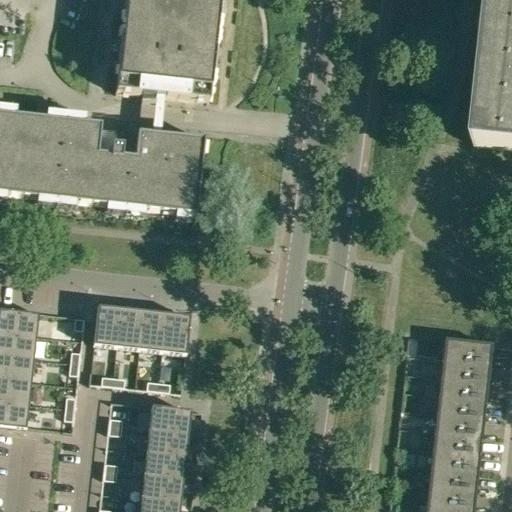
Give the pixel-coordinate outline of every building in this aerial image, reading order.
[(125,0),(115,97),(117,97),(117,96),(155,100),(163,101),(205,105),(205,107),(207,107),(219,0),(125,0)] [(511,0),(492,0),(487,55),(476,149),(511,152),(511,0)] [(155,100),(154,106),(150,137),(136,135),(134,160),(121,159),(122,148),(98,146),(100,127),(0,116),(0,197),(193,218),(192,227),(194,227),(204,142),(202,142),(202,143),(159,138),(163,101),(155,100)] [(96,311),(92,349),(116,352),(120,314),(120,313),(96,310),(96,311)] [(0,336),(35,340),(38,317),(0,312),(0,336)] [(116,352),(138,354),(143,316),(143,315),(120,313),(120,314),(116,352)] [(143,315),(143,316),(138,354),(161,357),(165,319),(165,318),(143,315)] [(161,357),(185,359),(189,321),(189,320),(165,318),(165,319),(161,357)] [(81,334),(83,323),(74,322),(73,333),(81,334)] [(0,359),(33,363),(35,340),(0,336),(0,359)] [(441,364),(444,364),(489,369),(491,349),(444,343),(441,364)] [(71,356),(69,367),(78,368),(79,357),(71,356)] [(0,382),(31,386),(33,363),(0,359),(0,382)] [(489,369),(444,364),(441,364),(439,382),(484,387),(487,387),(489,369)] [(78,368),(69,367),(68,378),(76,379),(78,368)] [(100,389),(112,390),(113,381),(101,380),(100,389)] [(124,383),(113,381),(112,390),(123,391),(124,383)] [(0,405),(28,408),(31,386),(0,382),(0,405)] [(487,387),(484,387),(439,382),(437,400),(440,400),(485,405),(487,387)] [(146,393),(157,395),(158,387),(147,385),(146,393)] [(158,387),(157,395),(168,396),(169,388),(158,387)] [(485,405),(440,400),(437,400),(435,418),(483,423),(485,405)] [(66,401),(64,412),(73,413),(74,402),(66,401)] [(0,429),(26,432),(28,408),(0,405),(0,429)] [(148,434),(186,438),(187,438),(189,415),(188,415),(150,411),(148,434)] [(72,425),(73,413),(64,412),(63,424),(72,425)] [(436,436),(478,441),(481,441),(483,423),(435,418),(433,436),(436,436)] [(108,430),(121,431),(121,423),(109,422),(108,430)] [(121,431),(108,430),(108,438),(120,439),(121,431)] [(183,461),(184,461),(187,438),(186,438),(148,434),(145,457),(183,461)] [(481,441),(478,441),(436,436),(433,436),(431,454),(479,460),(481,441)] [(429,472),(432,473),(477,478),(479,460),(431,454),(429,472)] [(183,461),(145,457),(143,480),(181,484),(182,484),(184,461),(183,461)] [(104,475),(116,477),(117,469),(104,468),(104,475)] [(477,478),(432,473),(429,472),(427,490),(475,496),(477,478)] [(116,477),(104,475),(103,483),(115,485),(116,477)] [(181,484),(143,480),(140,502),(178,506),(179,506),(182,484),(181,484)] [(472,511),(475,496),(427,490),(425,509),(456,511),(472,511)] [(139,511),(178,511),(179,506),(178,506),(140,502),(139,511)]
